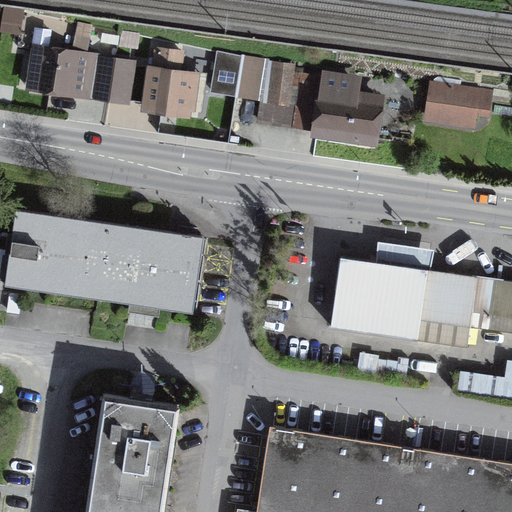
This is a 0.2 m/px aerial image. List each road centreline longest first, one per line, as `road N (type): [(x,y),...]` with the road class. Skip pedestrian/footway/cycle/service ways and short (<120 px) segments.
road 1 (residential): [(511,420),(232,376)]
road 2 (primary): [(0,136),(258,176)]
road 3 (primary): [(258,176),(511,215)]
road 4 (residential): [(0,339),(232,376)]
road 5 (residential): [(232,376),(258,176)]
road 6 (residential): [(232,376),(211,511)]
